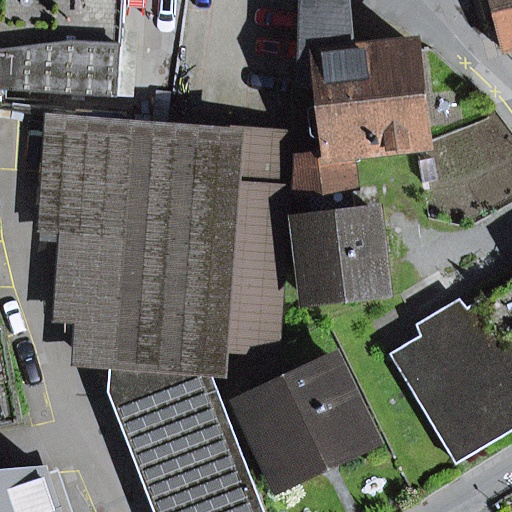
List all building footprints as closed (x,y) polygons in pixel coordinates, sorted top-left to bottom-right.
[(0,0),(0,89),(120,96),(124,0),(0,0)] [(415,46),(352,53),(348,2),(324,0),(306,0),(303,85),(326,86),(333,155),(349,154),(426,145),(415,46)] [(511,0),(491,0),(495,13),(511,9),(511,0)] [(511,9),(495,13),(504,51),(511,49),(511,9)] [(41,231),(63,232),(72,124),(49,122),(41,231)] [(217,348),(275,352),(292,133),(208,134),(72,124),(63,232),(60,271),(92,274),(86,361),(110,363),(207,370),(215,371),(217,348)] [(378,214),(356,216),(349,154),(333,155),(299,157),(297,194),(309,300),(387,292),(378,214)] [(75,360),(86,361),(92,274),(60,271),(56,324),(77,326),(75,360)] [(511,285),(393,355),(458,464),(511,431),(511,285)] [(0,425),(19,421),(0,330),(0,425)] [(187,511),(175,477),(240,453),(207,370),(110,363),(110,393),(156,511),(187,511)] [(337,466),(335,454),(362,441),(345,403),(353,399),(336,363),(310,376),(305,364),(256,387),(261,399),(245,407),(261,443),(271,438),(289,476),(316,463),(324,473),(337,466)] [(339,462),(375,445),(353,399),(345,403),(362,441),(335,454),(339,462)] [(316,463),(289,476),(271,438),(261,443),(284,489),(320,471),(316,463)] [(187,511),(262,511),(240,453),(175,477),(187,511)] [(73,511),(59,471),(45,477),(56,511),(73,511)] [(0,511),(56,511),(45,477),(45,475),(0,478),(0,511)]
